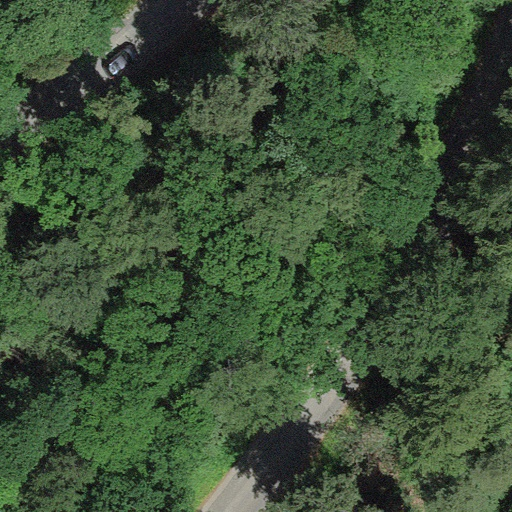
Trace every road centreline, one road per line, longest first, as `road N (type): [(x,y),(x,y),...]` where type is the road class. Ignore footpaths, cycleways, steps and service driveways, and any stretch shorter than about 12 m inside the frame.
road 1 (residential): [(219,511),(511,62)]
road 2 (residential): [(197,0),(0,147)]
